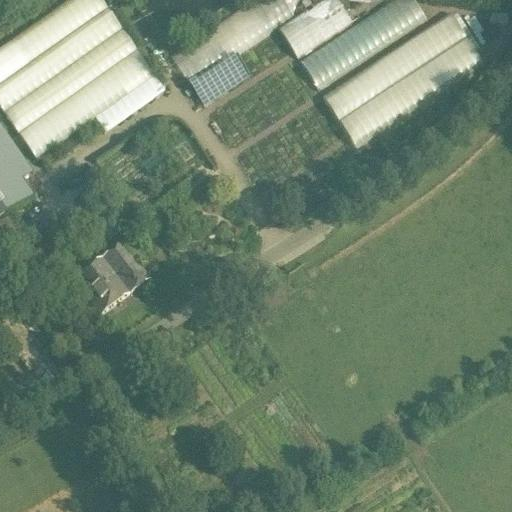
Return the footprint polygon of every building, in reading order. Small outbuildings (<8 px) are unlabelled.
[(96,119),(105,133),(165,95),(105,0),(82,0),(0,51),(0,109),(31,160),(96,119)] [(279,27),(297,58),(353,25),(338,0),(321,0),(303,11),(296,0),(272,0),(278,9),(270,14),(278,27),(279,27)] [(415,0),(402,0),(300,59),(316,87),(428,22),(415,0)] [(459,18),(325,94),(354,144),(487,68),(459,18)] [(0,262),(3,266),(28,302),(55,282),(30,246),(31,245),(11,218),(35,201),(0,150),(11,143),(0,127),(0,262)] [(99,318),(149,280),(123,247),(73,285),(99,318)]
